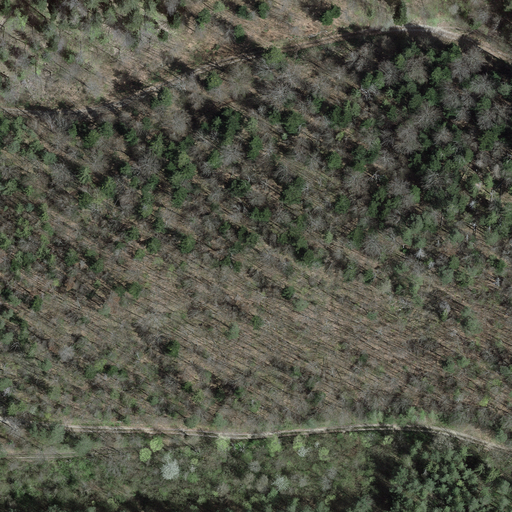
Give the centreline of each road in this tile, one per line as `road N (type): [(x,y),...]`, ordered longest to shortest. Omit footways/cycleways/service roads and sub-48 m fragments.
road 1 (track): [(0,109),(80,118),(146,101),(188,74),(239,59),(389,33),(421,34),(511,61)]
road 2 (track): [(511,453),(444,434),(272,438),(0,421)]
